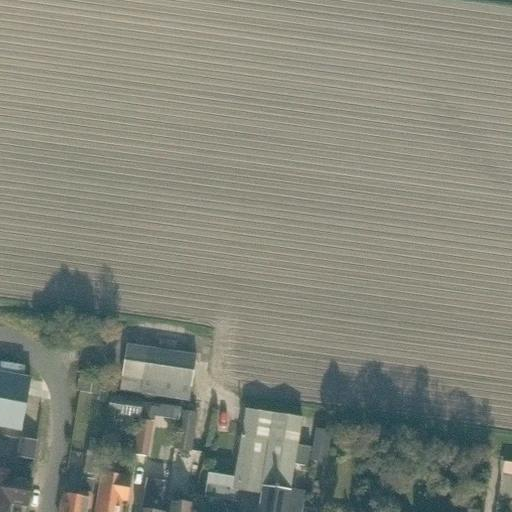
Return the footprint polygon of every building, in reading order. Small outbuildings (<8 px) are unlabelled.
[(123,377),(120,391),(188,401),(190,387),(191,387),(195,360),(196,355),(127,345),(126,351),(123,368),(122,377),(123,377)] [(0,373),(0,427),(23,431),(30,379),(0,373)] [(140,417),(153,419),(154,416),(166,417),(167,406),(142,402),(140,417)] [(195,411),(179,409),(174,447),(189,449),(195,411)] [(302,418),(270,413),(246,409),(234,478),(232,489),(237,490),(262,494),(258,511),(302,511),(306,492),(290,489),(294,464),(307,466),(310,448),(297,445),(302,418)] [(147,456),(153,419),(140,417),(135,455),(147,456)] [(326,458),(330,432),(316,430),(311,456),(326,458)] [(97,474),(102,440),(90,438),(87,457),(86,457),(84,472),(97,474)] [(30,478),(32,467),(9,463),(6,470),(5,472),(0,471),(0,511),(7,511),(9,498),(25,501),(26,501),(26,503),(27,503),(30,481),(30,478)] [(194,481),(195,473),(185,471),(183,479),(179,479),(177,488),(180,488),(176,508),(171,506),(169,511),(191,511),(197,482),(194,481)] [(102,473),(95,511),(119,511),(122,496),(128,497),(131,478),(102,473)] [(232,511),(234,502),(237,490),(232,489),(234,478),(208,474),(204,498),(219,500),(216,511),(232,511)] [(89,509),(94,480),(82,478),(79,497),(63,494),(60,511),(86,511),(87,508),(89,509)] [(161,511),(160,511),(165,482),(146,479),(143,495),(141,509),(140,509),(139,511),(161,511)]
